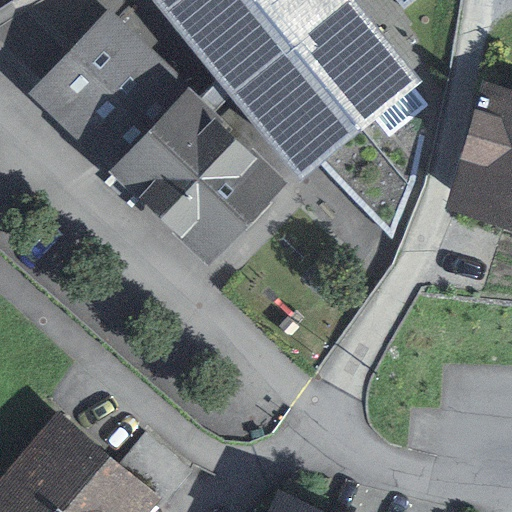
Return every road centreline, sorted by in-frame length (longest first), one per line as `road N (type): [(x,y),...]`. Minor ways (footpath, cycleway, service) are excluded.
road 1 (residential): [(318,444),(355,355),(421,244),(472,0)]
road 2 (track): [(219,452),(0,266)]
road 3 (residential): [(511,474),(318,444)]
